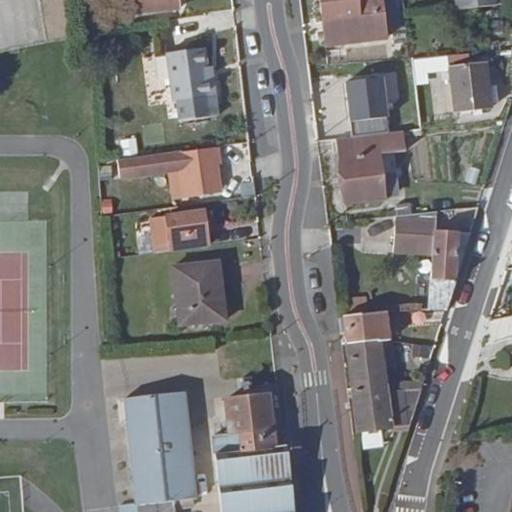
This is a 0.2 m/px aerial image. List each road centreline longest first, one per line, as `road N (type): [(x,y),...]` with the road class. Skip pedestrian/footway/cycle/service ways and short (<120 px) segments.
road 1 (tertiary): [(268,0),(297,165),(286,237),(294,309),(312,348),(329,511)]
road 2 (residential): [(511,157),(410,511)]
